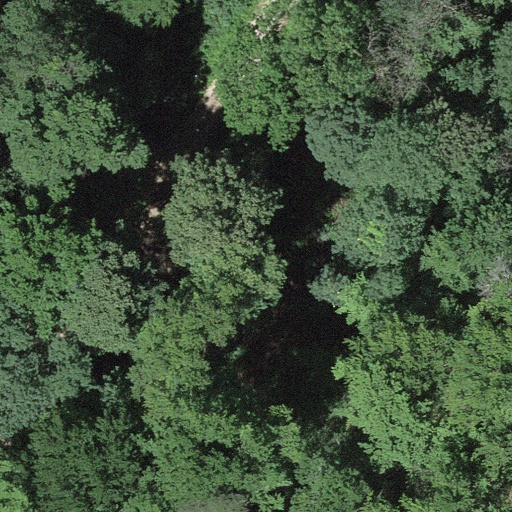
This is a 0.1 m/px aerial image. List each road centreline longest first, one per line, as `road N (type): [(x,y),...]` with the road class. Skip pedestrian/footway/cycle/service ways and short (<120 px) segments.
road 1 (track): [(0,425),(57,312),(218,103)]
road 2 (track): [(218,103),(291,0)]
